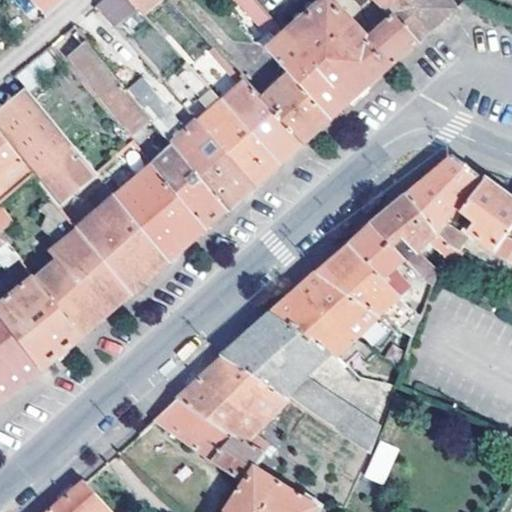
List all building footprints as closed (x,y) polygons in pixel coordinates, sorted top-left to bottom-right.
[(30,0),(42,13),(56,0),(30,0)] [(277,25),(254,0),(237,0),(265,30),(270,31),(277,25)] [(327,0),(287,35),(350,104),(382,76),(417,45),(391,18),(367,40),(331,0),(327,0)] [(373,0),(391,18),(417,45),(443,23),(457,11),(443,0),(373,0)] [(280,42),(287,35),(277,25),(270,31),(280,42)] [(339,114),(350,104),(287,35),(280,42),(277,43),(271,37),(263,44),(291,75),(332,121),(339,114)] [(144,113),(125,90),(85,42),(70,55),(131,125),(144,113)] [(266,178),(281,165),(223,102),(186,63),(177,72),(212,111),(199,123),(255,188),(266,178)] [(316,134),(332,121),(291,75),(263,101),(304,145),(316,134)] [(241,200),(255,188),(199,123),(188,134),(141,77),(125,90),(144,113),(173,149),(226,213),(241,200)] [(291,156),(304,145),(263,101),(246,82),(223,102),(281,165),(291,156)] [(26,91),(0,112),(0,132),(36,176),(61,207),(96,176),(94,174),(26,91)] [(0,203),(36,176),(0,132),(0,203)] [(216,222),(226,213),(173,149),(153,167),(207,230),(216,222)] [(461,206),(464,210),(487,180),(467,168),(453,158),(427,179),(407,195),(452,245),(460,249),(467,236),(461,231),(449,220),(461,206)] [(115,199),(170,263),(186,249),(207,230),(153,167),(120,195),(115,199)] [(511,222),(511,196),(503,189),(488,179),(487,180),(464,210),(471,217),(477,221),(468,231),(493,252),(511,262),(511,239),(503,235),(510,225),(511,222)] [(462,250),(460,249),(452,245),(407,195),(384,214),(372,224),(403,261),(419,279),(433,286),(437,275),(418,251),(431,241),(445,257),(457,262),(462,250)] [(79,230),(133,295),(150,280),(170,263),(115,199),(79,230)] [(393,268),(403,261),(372,224),(360,235),(349,245),(401,297),(409,288),(393,268)] [(511,226),(510,225),(503,235),(511,239),(511,226)] [(36,281),(83,340),(105,321),(133,295),(79,230),(51,253),(58,261),(34,280),(36,281)] [(0,262),(5,268),(19,257),(2,237),(0,238),(0,262)] [(382,315),(401,297),(349,245),(336,257),(319,272),(380,317),(382,315)] [(444,279),(454,285),(461,271),(450,266),(444,279)] [(397,326),(382,315),(380,317),(319,272),(312,279),(300,290),(331,314),(328,319),(356,339),(357,339),(365,331),(385,348),(398,328),(397,326)] [(59,358),(83,340),(36,281),(0,308),(0,314),(0,315),(43,371),(59,358)] [(478,297),(494,305),(499,294),(483,286),(478,297)] [(342,354),(357,339),(356,339),(328,319),(331,314),(300,290),(289,300),(273,314),(330,354),(344,365),(349,360),(342,354)] [(398,328),(412,340),(421,317),(411,307),(397,326),(398,328)] [(304,379),(330,354),(273,314),(249,335),(225,356),(289,403),(371,457),(381,430),(304,379)] [(0,400),(2,403),(17,391),(43,371),(0,315),(0,324),(1,326),(0,326),(0,400)] [(263,427),(289,403),(225,356),(213,367),(200,379),(263,427)] [(241,448),(253,437),(263,427),(200,379),(192,386),(179,398),(241,448)] [(269,449),(253,437),(241,448),(179,398),(164,411),(154,420),(245,484),(226,511),(314,511),(316,510),(257,470),(265,459),(263,458),(269,449)] [(385,485),(399,447),(378,440),(364,477),(385,485)] [(112,511),(86,481),(77,489),(66,499),(51,511),(112,511)]
